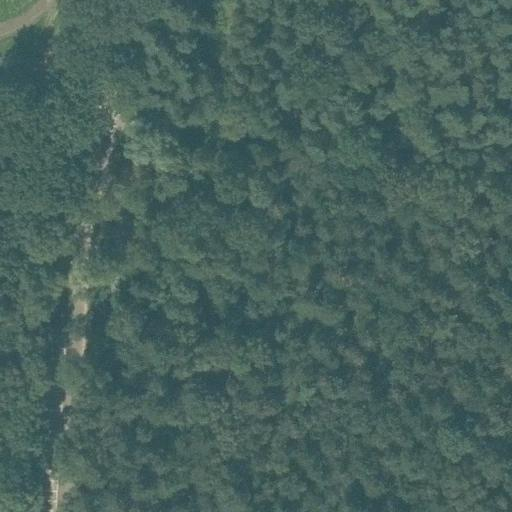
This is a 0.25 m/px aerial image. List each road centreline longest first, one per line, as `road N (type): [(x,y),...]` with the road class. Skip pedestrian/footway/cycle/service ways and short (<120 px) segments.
road 1 (unclassified): [(66,511),(90,120)]
road 2 (unclassified): [(90,120),(115,0)]
